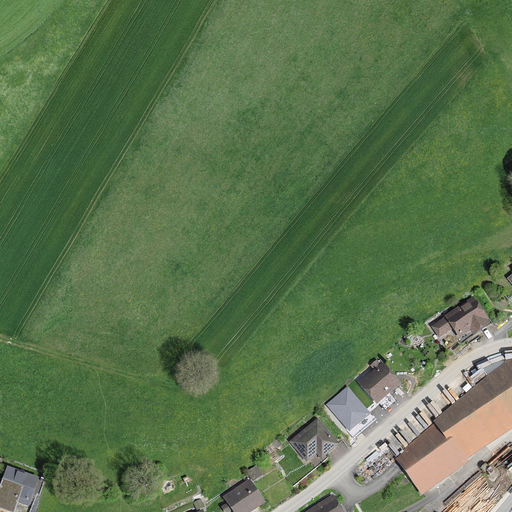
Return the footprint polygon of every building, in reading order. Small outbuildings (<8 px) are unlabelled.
[(447,318),(462,340),(486,324),(472,302),(447,318)] [(440,323),(432,328),(438,337),(446,332),(440,323)] [(361,385),(376,402),(396,385),(382,368),(381,368),(376,362),(370,367),(375,373),(361,385)] [(396,459),(408,473),(418,487),(472,448),(471,447),(511,419),(511,365),(495,372),(486,377),(403,450),(404,452),(396,459)] [(369,413),(348,387),(328,404),(350,429),(369,413)] [(306,461),(320,449),(325,454),(335,445),(316,422),(291,443),(306,461)] [(255,469),(248,473),(252,480),(259,476),(255,469)] [(15,503),(26,506),(35,480),(8,471),(1,491),(0,490),(0,511),(10,511),(12,506),(14,507),(15,503)] [(221,509),(222,511),(243,511),(260,501),(248,483),(225,499),(228,504),(221,509)] [(339,511),(331,499),(311,511),(339,511)] [(199,501),(193,503),(196,510),(202,507),(199,501)]
